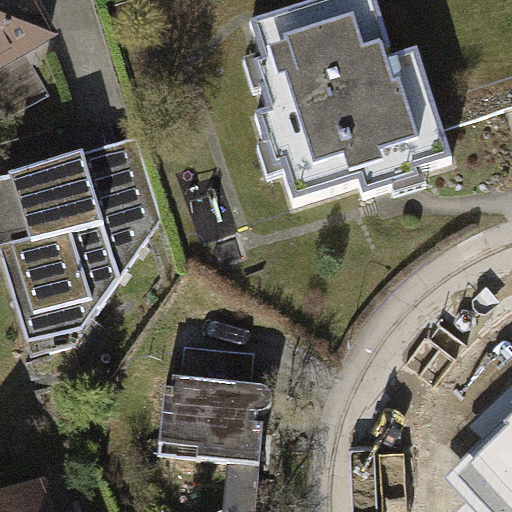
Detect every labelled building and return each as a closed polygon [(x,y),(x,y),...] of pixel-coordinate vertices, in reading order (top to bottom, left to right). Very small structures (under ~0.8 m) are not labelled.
[(46,0),(0,0),(0,68),(64,34),(46,0)] [(394,0),(332,0),(254,22),(303,193),(460,149),(431,49),(410,55),(394,0)] [(129,135),(0,169),(0,297),(12,341),(74,324),(152,220),(129,135)] [(259,356),(190,349),(179,451),(226,456),(262,460),(272,461),(280,387),(256,385),(259,356)] [(511,511),(511,417),(457,472),(497,511),(511,511)] [(0,511),(57,511),(45,477),(0,494),(0,511)]
